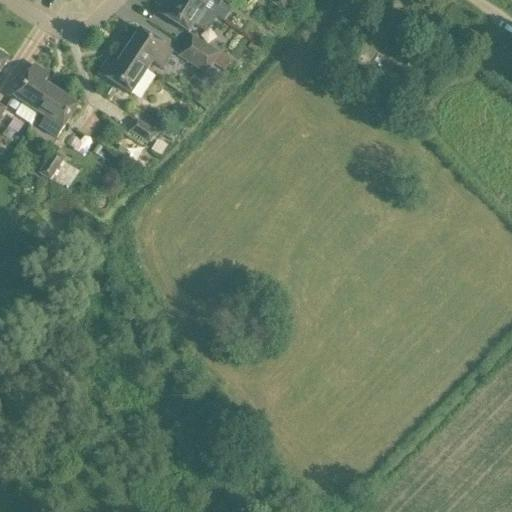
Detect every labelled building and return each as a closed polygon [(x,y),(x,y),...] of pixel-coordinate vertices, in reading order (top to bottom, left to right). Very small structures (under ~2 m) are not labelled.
[(188,35),(195,25),(205,32),(215,18),(222,22),(188,0),(177,0),(175,3),(169,0),(165,0),(156,13),(188,35)] [(219,7),(223,0),(188,0),(222,22),(228,12),(219,7)] [(275,0),(272,5),(282,12),(289,0),(275,0)] [(172,53),(140,31),(122,57),(146,73),(152,65),(160,70),(172,53)] [(185,48),(212,65),(218,55),(192,38),(185,48)] [(212,65),(185,48),(178,58),(205,76),(212,65)] [(0,73),(8,62),(0,56),(0,73)] [(131,97),(146,73),(122,57),(117,65),(109,60),(99,75),(131,97)] [(12,99),(23,105),(15,116),(31,126),(37,115),(53,91),(44,85),(49,77),(34,66),(12,99)] [(53,91),(37,115),(45,120),(39,128),(57,140),(78,108),(53,91)] [(154,134),(136,122),(129,132),(148,144),(154,134)] [(63,160),(53,153),(39,175),(49,181),(63,160)]
